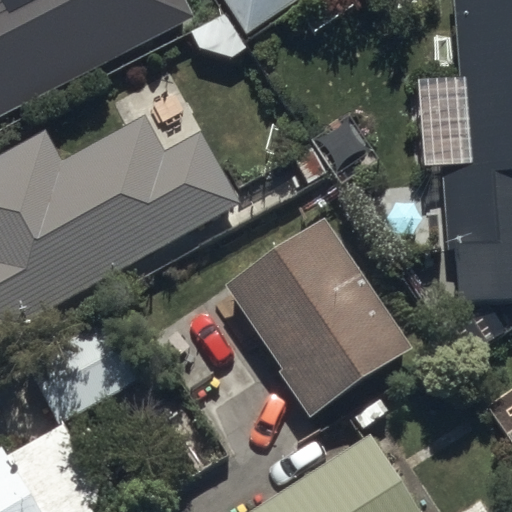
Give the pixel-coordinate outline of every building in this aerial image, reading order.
[(224,0),(249,36),(302,0),(224,0)] [(511,0),(451,0),(462,170),(438,171),(446,308),(511,304),(511,0)] [(48,136),(0,161),(0,350),(26,337),(20,326),(242,207),(204,136),(164,157),(144,118),(62,163),(48,136)] [(323,222),(225,290),(313,417),(411,350),(323,222)] [(111,321),(29,364),(62,427),(144,384),(111,321)] [(4,451),(0,453),(0,511),(108,511),(113,509),(65,429),(11,462),(4,451)] [(416,511),(368,436),(249,511),(416,511)]
